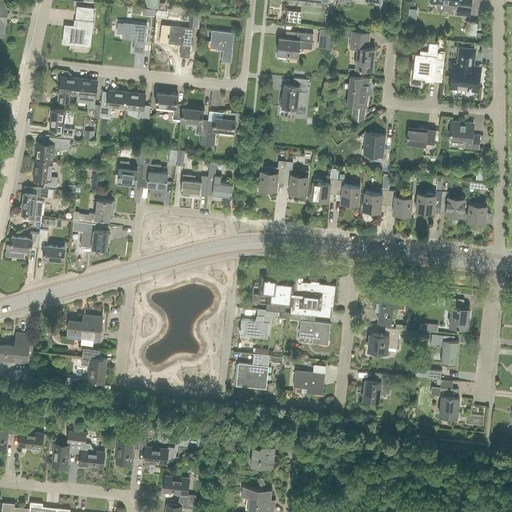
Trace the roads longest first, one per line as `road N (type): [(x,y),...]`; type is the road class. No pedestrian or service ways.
road 1 (residential): [(32,61),(243,87),(253,0)]
road 2 (residential): [(220,397),(330,409),(341,401),(354,249)]
road 3 (residential): [(220,397),(125,384),(134,269)]
road 4 (residential): [(498,108),(388,96),(399,0)]
road 5 (residential): [(134,269),(140,208),(227,217),(232,245)]
road 6 (residential): [(0,226),(32,61)]
road 7 (residential): [(497,265),(498,108)]
road 8 (tertiary): [(497,265),(354,249)]
road 9 (residential): [(131,511),(125,496),(0,482)]
road 10 (tertiary): [(134,269),(0,307)]
road 11 (residential): [(482,399),(497,265)]
road 12 (tertiary): [(354,249),(232,245)]
